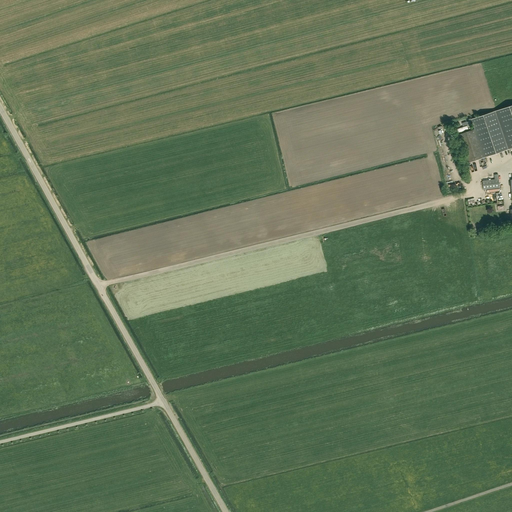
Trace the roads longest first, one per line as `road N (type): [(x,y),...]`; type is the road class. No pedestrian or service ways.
road 1 (unclassified): [(162,401),(0,106)]
road 2 (unclassified): [(0,441),(162,401)]
road 3 (unclassified): [(225,511),(162,401)]
